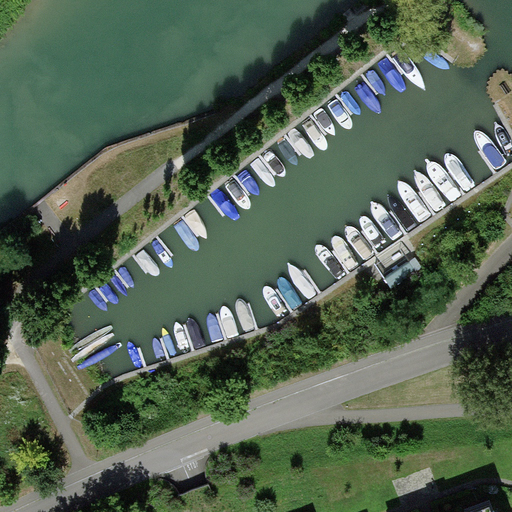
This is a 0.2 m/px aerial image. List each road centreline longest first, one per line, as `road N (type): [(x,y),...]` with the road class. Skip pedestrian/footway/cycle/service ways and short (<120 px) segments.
road 1 (unclassified): [(33,511),(262,418),(511,333)]
road 2 (track): [(511,409),(262,418)]
